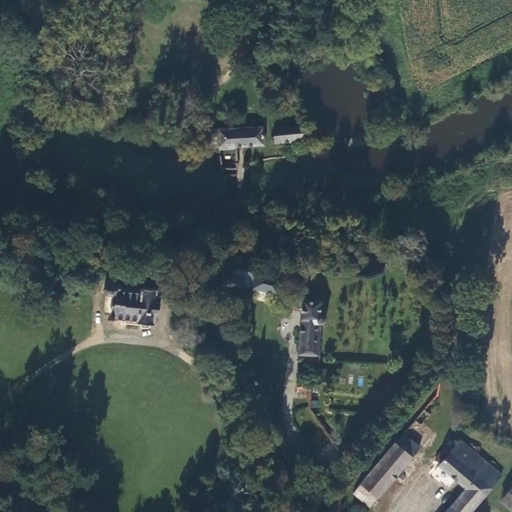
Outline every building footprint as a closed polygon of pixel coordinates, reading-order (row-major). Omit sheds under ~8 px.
[(277,115),(277,124),(296,123),(296,114),(277,115)] [(296,123),(277,124),(276,124),(277,139),(305,137),(305,123),(296,123)] [(266,124),(220,127),(219,143),(240,142),(241,143),(268,142),(266,124)] [(219,205),(221,228),(241,226),(238,204),(219,205)] [(238,245),(255,243),(253,235),(236,236),(238,245)] [(241,286),(242,276),(222,273),(221,284),(229,285),(241,286)] [(154,324),(155,312),(158,313),(159,297),(157,297),(158,288),(141,286),(141,290),(122,287),(120,282),(107,280),(104,287),(106,293),(112,293),(111,313),(108,313),(106,314),(105,316),(105,319),(107,321),(110,322),(113,321),(114,319),(137,321),(137,323),(141,323),(142,326),(144,328),(147,328),(149,326),(151,324),(154,324)] [(201,294),(218,296),(219,289),(219,284),(202,280),(201,294)] [(254,280),(252,289),(276,295),(278,286),(254,280)] [(228,298),(228,290),(219,289),(218,296),(228,298)] [(299,353),(319,355),(321,323),(325,322),(327,319),(327,315),(326,312),(322,310),(323,300),(302,299),(299,353)] [(235,380),(252,382),(254,378),(255,375),(254,371),(252,368),(232,368),(232,380),(235,380)] [(319,368),(320,381),(328,381),(327,368),(319,368)] [(251,391),(252,382),(235,380),(235,391),(236,391),(251,391)] [(298,392),(310,392),(311,380),(298,380),(298,392)] [(481,391),(463,388),(461,404),(478,407),(481,391)] [(265,417),(254,426),(269,446),(280,438),(287,433),(268,408),(262,412),(265,417)] [(421,427),(431,415),(425,410),(415,421),(421,427)] [(370,507),(421,448),(404,435),(354,493),(370,507)] [(296,458),(280,438),(269,446),(284,467),(296,458)] [(469,511),(501,474),(459,439),(451,448),(446,445),(434,457),(439,462),(438,465),(465,488),(444,511),(469,511)] [(511,511),(511,485),(499,501),(511,511)] [(338,511),(345,505),(338,499),(327,511),(338,511)]
